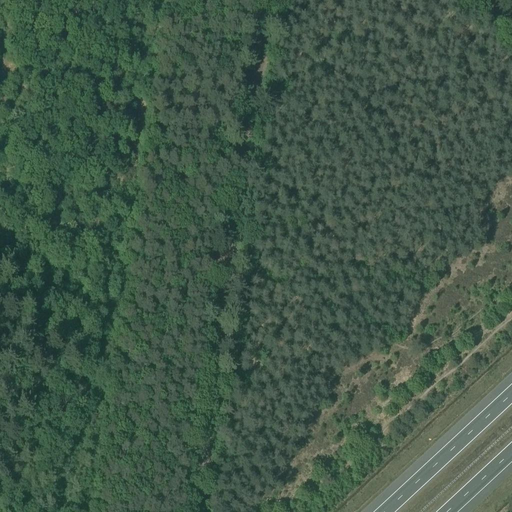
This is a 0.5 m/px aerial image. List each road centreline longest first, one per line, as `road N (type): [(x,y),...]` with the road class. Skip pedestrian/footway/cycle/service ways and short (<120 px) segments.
road 1 (track): [(266,0),(193,511)]
road 2 (track): [(290,511),(360,457),(433,381)]
road 3 (track): [(235,232),(386,341)]
road 4 (motorway): [(511,393),(384,511)]
